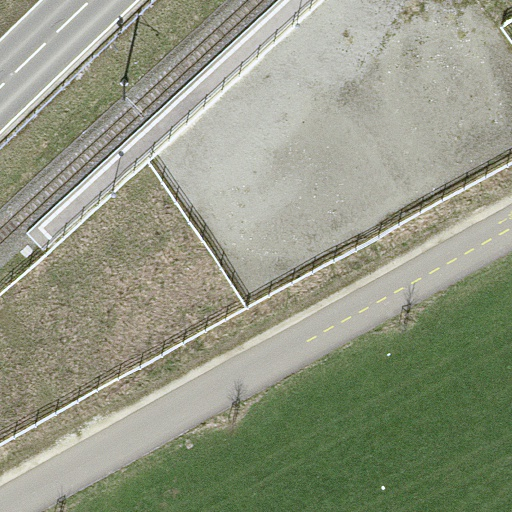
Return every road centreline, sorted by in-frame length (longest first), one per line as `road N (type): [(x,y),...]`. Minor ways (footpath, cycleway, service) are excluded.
road 1 (unclassified): [(511,221),(0,510)]
road 2 (primary): [(89,0),(0,86)]
